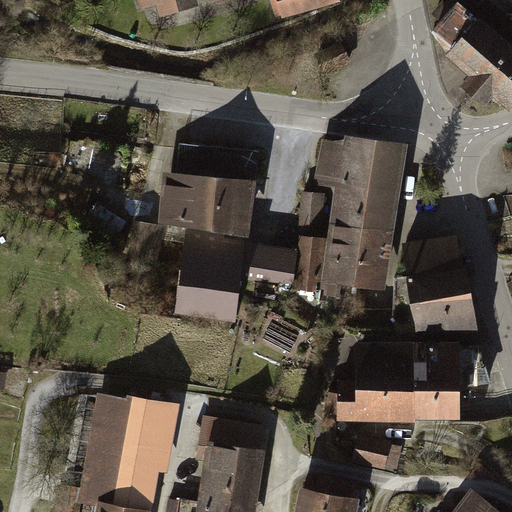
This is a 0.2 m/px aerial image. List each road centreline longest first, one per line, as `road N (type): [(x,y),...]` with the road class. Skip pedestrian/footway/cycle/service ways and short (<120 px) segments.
road 1 (residential): [(511,492),(396,483),(314,464),(290,454),(280,418),(181,401),(160,511)]
road 2 (residential): [(0,77),(56,77),(437,127)]
road 3 (track): [(0,168),(60,176),(148,206),(174,93)]
road 4 (unknown): [(181,401),(159,389),(120,385),(71,395),(47,433),(30,511)]
road 5 (residential): [(437,127),(511,354)]
road 6 (residential): [(410,0),(437,127)]
